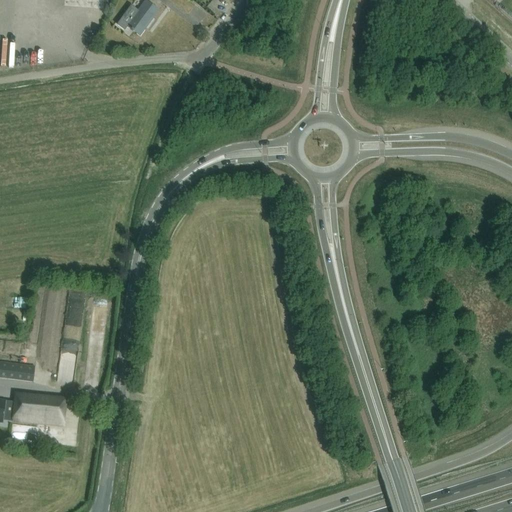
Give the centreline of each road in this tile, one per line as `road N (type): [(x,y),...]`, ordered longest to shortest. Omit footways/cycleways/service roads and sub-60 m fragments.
road 1 (tertiary): [(100,511),(151,219),(179,182),(210,162)]
road 2 (unclassified): [(0,82),(201,58),(247,0)]
road 3 (tertiary): [(406,511),(337,280)]
road 4 (motorway): [(511,437),(485,455),(324,511)]
road 5 (motorway): [(511,156),(441,138),(351,137)]
road 6 (motorway): [(352,155),(441,153),(511,174)]
road 7 (motorway): [(511,475),(395,511)]
